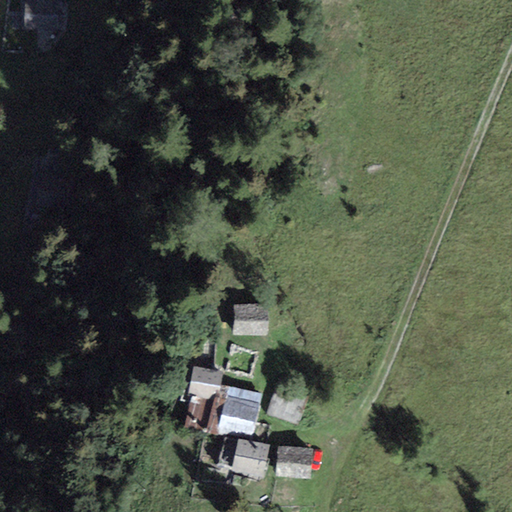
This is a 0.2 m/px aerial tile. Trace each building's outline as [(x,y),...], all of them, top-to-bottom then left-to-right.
[(54,2),(27,1),(26,27),(54,28),(54,2)] [(67,179),(42,175),(37,200),(62,205),(67,179)] [(265,304),(238,304),(238,331),(265,331),(265,304)] [(218,374),(195,368),(190,390),(194,391),(187,421),(249,436),(259,394),(216,384),(218,374)] [(304,396),(277,388),(269,413),(296,422),(304,396)] [(266,445),(227,438),(223,463),(233,464),(232,468),(261,473),(266,445)] [(309,449),(280,447),(278,472),(307,474),(309,449)]
